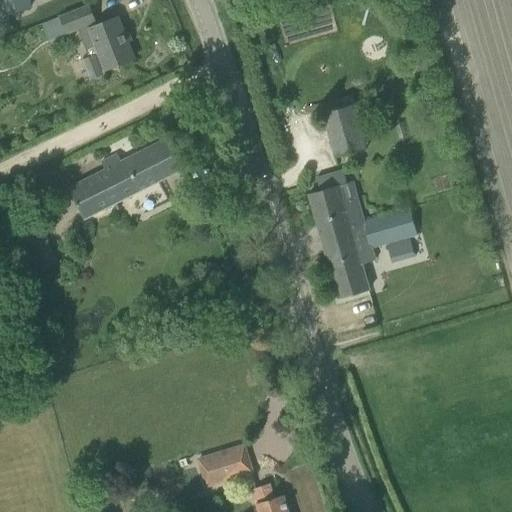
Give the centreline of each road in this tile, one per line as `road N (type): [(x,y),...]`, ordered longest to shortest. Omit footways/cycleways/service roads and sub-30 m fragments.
road 1 (tertiary): [(367,511),(331,420),(223,63)]
road 2 (unclassified): [(0,171),(223,63)]
